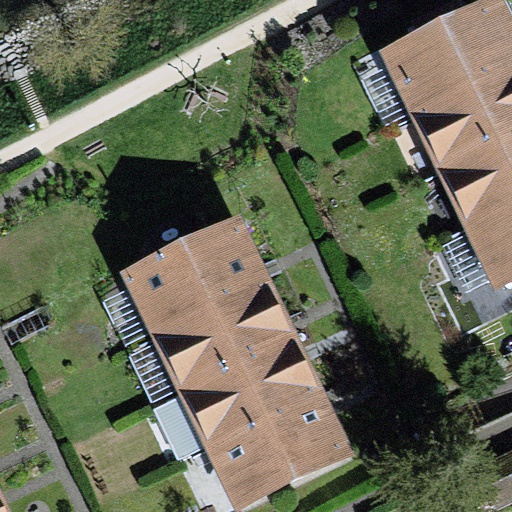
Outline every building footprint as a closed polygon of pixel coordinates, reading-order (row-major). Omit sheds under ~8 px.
[(418,115),(511,70),(511,48),(494,11),(391,59),(418,115)] [(444,171),(511,138),(511,70),(418,115),(444,171)] [(471,225),(511,205),(511,138),(444,171),(471,225)] [(511,205),(471,225),(497,281),(511,273),(511,205)] [(156,335),(258,286),(232,231),(129,280),(156,335)] [(182,391),(285,342),(258,286),(156,335),(182,391)] [(209,446),(311,397),(285,342),(182,391),(209,446)] [(311,397),(209,446),(235,501),(338,452),(311,397)]
